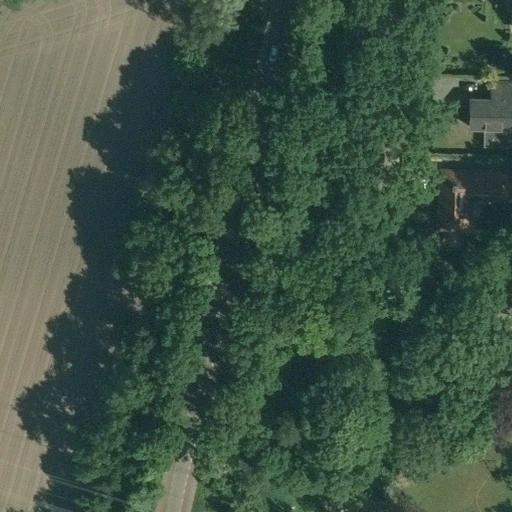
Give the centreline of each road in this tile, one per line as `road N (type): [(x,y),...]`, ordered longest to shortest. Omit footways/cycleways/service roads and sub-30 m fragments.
road 1 (secondary): [(175,511),(290,0)]
road 2 (residential): [(364,407),(385,0)]
road 3 (residential): [(511,305),(429,387),(364,407)]
